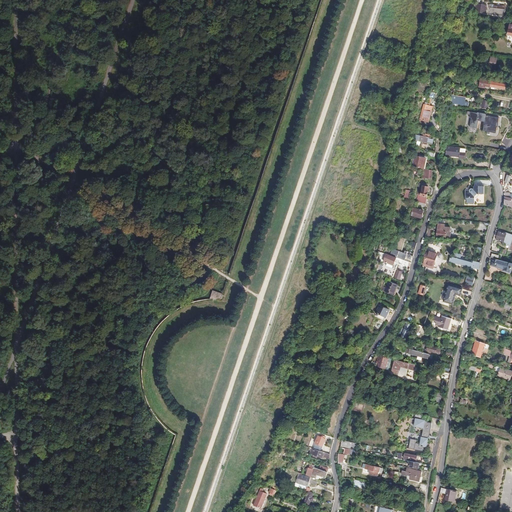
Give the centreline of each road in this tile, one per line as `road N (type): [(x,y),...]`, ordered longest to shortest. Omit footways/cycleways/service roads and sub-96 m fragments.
road 1 (track): [(18,511),(17,0)]
road 2 (unknown): [(210,511),(356,80)]
road 3 (track): [(0,396),(138,0)]
road 4 (residential): [(333,511),(337,430),(403,296),(430,203),(455,178),(495,176)]
road 5 (residential): [(431,511),(454,371),(498,209),(495,176)]
road 6 (track): [(0,131),(222,275)]
